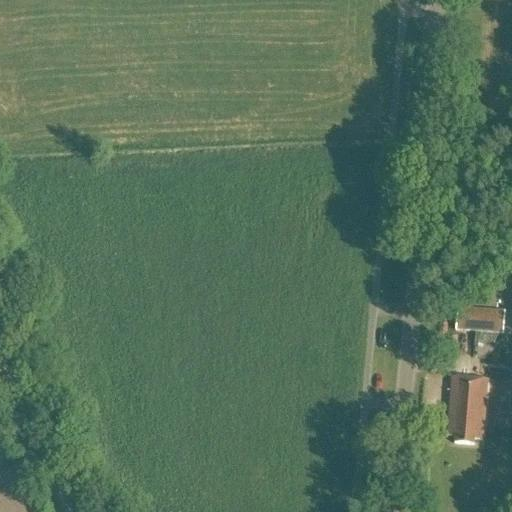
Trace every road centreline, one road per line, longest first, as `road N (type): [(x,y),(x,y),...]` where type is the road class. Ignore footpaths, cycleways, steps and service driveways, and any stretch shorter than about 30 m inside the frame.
road 1 (unclassified): [(396,511),(442,0)]
road 2 (track): [(0,368),(70,511)]
